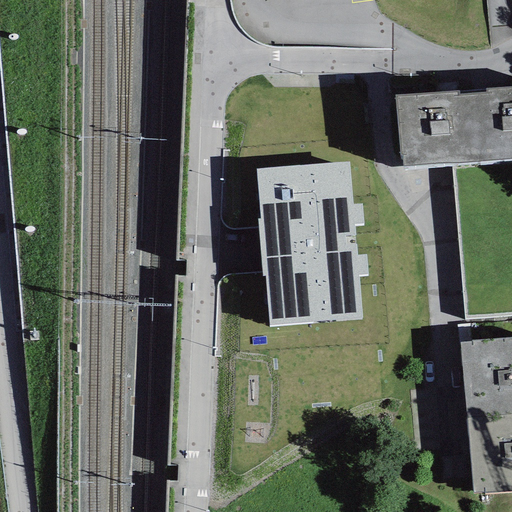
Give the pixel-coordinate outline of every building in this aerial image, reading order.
[(511,87),(474,90),(478,161),(511,159),(511,87)] [(478,161),(474,90),(394,95),(403,165),(478,161)] [(264,276),(269,326),(362,319),(359,277),(368,276),(366,254),(356,254),(354,225),(363,224),(361,204),(352,205),(349,162),(256,170),(260,219),(258,219),(262,276),(264,276)] [(467,419),(511,414),(511,338),(460,344),(467,419)] [(511,414),(467,419),(474,494),(511,490),(511,414)]
